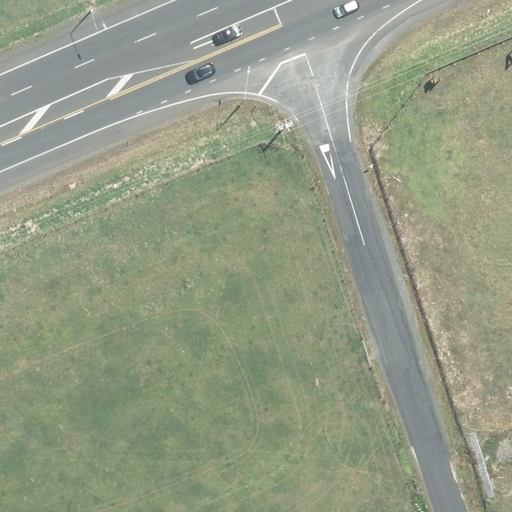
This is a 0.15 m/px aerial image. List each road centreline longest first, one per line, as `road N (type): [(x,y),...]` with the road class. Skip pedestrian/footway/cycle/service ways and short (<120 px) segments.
road 1 (unclassified): [(295,23),(464,511)]
road 2 (trunk): [(295,23),(0,145)]
